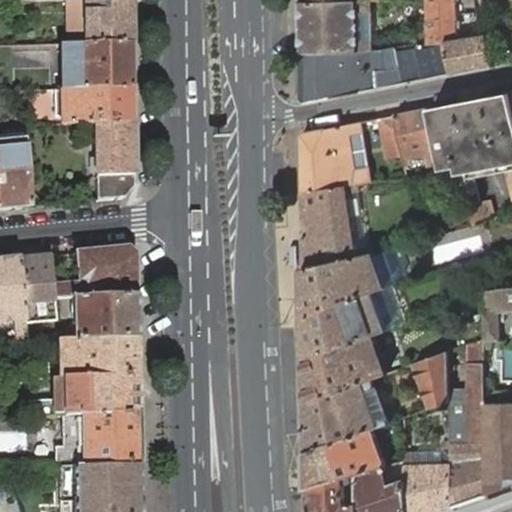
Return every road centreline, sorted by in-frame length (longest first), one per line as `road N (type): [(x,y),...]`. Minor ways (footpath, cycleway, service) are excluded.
road 1 (primary): [(266,511),(252,116)]
road 2 (unclassified): [(189,215),(221,360),(230,511)]
road 3 (primary): [(189,215),(195,511)]
road 4 (residential): [(511,73),(292,116),(252,116)]
road 5 (primary): [(184,0),(189,215)]
road 6 (residential): [(189,215),(0,235)]
